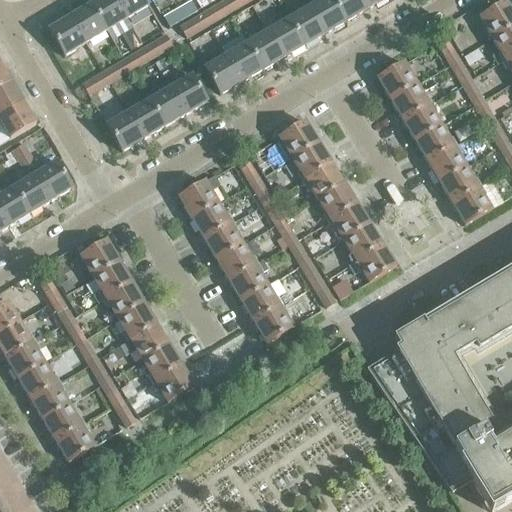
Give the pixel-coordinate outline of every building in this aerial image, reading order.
[(113,0),(100,0),(89,6),(105,33),(126,21),(113,0)] [(142,0),(113,0),(126,21),(147,8),(142,0)] [(227,16),(237,10),(231,0),(228,0),(220,5),(227,16)] [(231,0),(237,10),(248,4),(245,0),(231,0)] [(324,0),(308,10),(324,36),(345,24),(330,0),(324,0)] [(330,0),(345,24),(366,11),(359,0),(330,0)] [(359,0),(366,11),(385,0),(359,0)] [(216,22),(227,16),(220,5),(210,11),(216,22)] [(479,22),(491,42),(511,29),(511,17),(505,5),(479,21),(479,22)] [(89,6),(69,19),(85,46),(105,33),(89,6)] [(176,10),(162,19),(168,29),(182,21),(176,10)] [(288,22),(303,48),(324,36),(308,10),(288,22)] [(206,29),(216,22),(210,11),(199,17),(206,29)] [(196,34),(206,29),(199,17),(189,23),(196,34)] [(63,58),(64,58),(85,46),(69,19),(48,32),(63,58)] [(288,22),(267,34),(282,60),(303,48),(288,22)] [(186,40),(196,34),(189,23),(179,29),(186,40)] [(511,57),(511,29),(491,42),(499,54),(491,59),(496,67),(504,63),(511,57)] [(246,46),(261,72),(282,60),(267,34),(246,46)] [(161,55),(171,49),(165,38),(155,44),(161,55)] [(443,57),(451,51),(445,41),(436,46),(443,57)] [(151,61),(161,55),(155,44),(144,50),(151,61)] [(225,58),(240,84),(261,72),(246,46),(225,58)] [(141,67),(151,61),(144,50),(134,56),(141,67)] [(449,67),(458,62),(451,51),(443,57),(449,67)] [(130,73),(141,67),(134,56),(123,62),(130,73)] [(225,58),(204,70),(219,97),(240,84),(225,58)] [(120,79),(130,73),(123,62),(113,68),(120,79)] [(455,78),(464,72),(458,62),(449,67),(455,78)] [(0,90),(10,84),(0,67),(0,90)] [(415,87),(402,67),(376,82),(389,103),(415,87)] [(109,85),(120,79),(113,68),(102,74),(109,85)] [(461,88),(470,83),(464,72),(455,78),(461,88)] [(99,92),(109,85),(102,74),(92,80),(99,92)] [(205,105),(190,78),(168,90),(184,117),(205,105)] [(88,98),(99,92),(92,80),(81,87),(88,98)] [(184,117),(168,90),(164,83),(156,88),(160,95),(147,103),(163,130),(184,117)] [(468,98),(476,93),(470,83),(461,88),(468,98)] [(0,90),(0,118),(23,105),(10,84),(0,90)] [(415,87),(389,103),(401,124),(427,108),(415,87)] [(474,109),(482,104),(476,93),(468,98),(474,109)] [(147,103),(126,115),(142,142),(163,130),(147,103)] [(480,119),(489,114),(482,104),(474,109),(480,119)] [(35,126),(23,105),(0,118),(0,126),(9,141),(35,126)] [(440,129),(427,108),(401,124),(414,145),(440,129)] [(486,130),(495,124),(489,114),(480,119),(486,130)] [(105,127),(121,154),(142,142),(126,115),(105,127)] [(492,140),(501,135),(495,124),(486,130),(492,140)] [(278,141),(279,141),(291,162),(317,145),(304,125),(278,141)] [(440,129),(414,145),(426,165),(452,150),(440,129)] [(499,151),(507,146),(501,135),(492,140),(499,151)] [(330,166),(317,145),(291,162),(304,182),(330,166)] [(11,153),(18,164),(29,157),(22,146),(11,153)] [(505,161),(511,156),(511,153),(507,146),(499,151),(505,161)] [(465,171),(452,150),(426,165),(439,186),(465,171)] [(29,157),(18,164),(24,174),(35,168),(29,157)] [(242,175),(251,170),(245,160),(237,166),(242,175)] [(33,177),(50,204),(70,191),(54,164),(33,177)] [(310,192),(317,203),(343,187),(330,166),(304,182),(301,184),(307,194),(310,192)] [(249,186),(257,181),(251,170),(242,175),(249,186)] [(439,186),(451,207),(477,192),(477,191),(465,171),(439,186)] [(29,216),(50,204),(33,177),(13,189),(29,216)] [(213,179),(178,200),(190,221),(217,206),(210,194),(219,188),(213,179)] [(255,196),(264,191),(257,181),(249,186),(255,196)] [(355,207),(343,187),(317,203),(330,223),(355,207)] [(0,215),(8,229),(29,216),(13,189),(0,196),(0,215)] [(262,208),(271,203),(264,191),(255,196),(262,208)] [(464,228),(490,213),(477,192),(451,207),(464,228)] [(268,217),(277,212),(271,203),(262,208),(268,217)] [(203,242),(229,226),(217,206),(190,221),(203,242)] [(355,207),(330,223),(343,244),(369,228),(355,207)] [(274,227),(283,222),(277,212),(268,217),(274,227)] [(281,238),(290,233),(283,222),(274,227),(281,238)] [(215,263),(241,247),(229,226),(203,242),(215,263)] [(343,244),(355,265),(381,249),(369,228),(343,244)] [(288,249),(296,244),(290,233),(281,238),(288,249)] [(79,259),(80,260),(92,280),(118,265),(105,244),(79,259)] [(294,259),(302,254),(296,244),(288,249),(294,259)] [(215,263),(228,284),(254,268),(241,247),(215,263)] [(394,269),(381,249),(355,265),(348,270),(353,278),(361,274),(368,286),(394,269)] [(300,269),(309,264),(302,254),(294,259),(300,269)] [(267,290),(258,276),(266,271),(261,264),(254,268),(228,284),(241,305),(267,290)] [(307,280),(315,275),(309,264),(300,269),(307,280)] [(130,285),(118,265),(92,280),(100,294),(92,298),(97,306),(104,301),(130,285)] [(511,270),(392,342),(398,351),(394,354),(395,355),(366,372),(451,496),(472,484),(488,511),(495,511),(511,502),(511,270)] [(313,290),(321,284),(315,275),(307,280),(313,290)] [(44,294),(53,289),(46,279),(38,284),(44,294)] [(319,300),(327,295),(321,284),(313,290),(319,300)] [(143,306),(130,285),(104,301),(117,322),(143,306)] [(50,305),(59,300),(53,289),(44,294),(50,305)] [(241,305),(253,326),(279,310),(267,290),(241,305)] [(326,311),(334,306),(327,295),(319,300),(326,311)] [(56,315),(65,310),(59,300),(50,305),(56,315)] [(6,303),(0,306),(0,335),(18,324),(6,303)] [(143,306),(117,322),(121,329),(129,343),(155,327),(143,306)] [(63,325),(71,320),(65,310),(56,315),(63,325)] [(279,310),(253,326),(266,347),(292,331),(279,310)] [(69,336),(77,330),(71,320),(63,325),(69,336)] [(31,345),(18,324),(0,335),(0,353),(4,361),(31,345)] [(142,364),(168,349),(155,327),(129,343),(111,353),(117,363),(135,352),(135,353),(142,364)] [(75,346),(84,341),(77,330),(69,336),(75,346)] [(81,356),(90,351),(84,341),(75,346),(81,356)] [(43,366),(31,345),(4,361),(17,381),(43,366)] [(142,364),(154,385),(180,369),(168,349),(142,364)] [(87,366),(96,361),(90,351),(81,356),(87,366)] [(93,377),(102,371),(96,361),(87,366),(93,377)] [(55,387),(43,366),(17,381),(29,402),(55,387)] [(193,390),(180,369),(154,385),(167,406),(193,390)] [(100,387),(108,382),(102,371),(93,377),(100,387)] [(106,397),(115,392),(108,382),(100,387),(106,397)] [(42,424),(68,409),(55,387),(29,402),(42,424)] [(112,408),(121,402),(115,392),(106,397),(112,408)] [(118,418),(127,413),(121,402),(112,408),(118,418)] [(42,424),(55,445),(81,429),(68,409),(42,424)] [(126,431),(135,425),(127,413),(118,418),(126,431)] [(93,450),(81,429),(55,445),(67,466),(93,450)]
